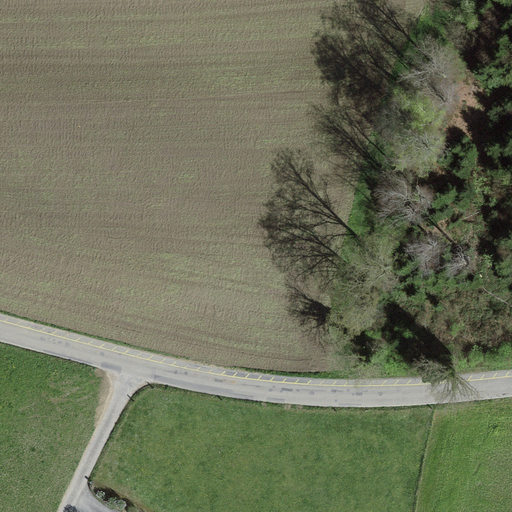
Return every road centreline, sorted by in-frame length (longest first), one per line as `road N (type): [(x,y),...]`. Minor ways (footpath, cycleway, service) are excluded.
road 1 (tertiary): [(511,385),(312,395),(134,365)]
road 2 (unclassified): [(134,365),(66,511)]
road 3 (tertiary): [(134,365),(0,329)]
